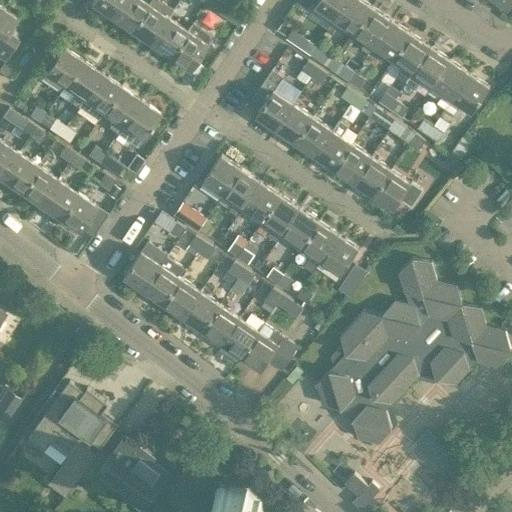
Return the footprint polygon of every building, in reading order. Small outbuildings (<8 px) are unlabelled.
[(111,15),(121,0),(91,0),(91,1),(111,15)] [(121,0),(111,15),(131,28),(149,3),(144,0),(121,0)] [(150,0),(149,3),(131,28),(150,41),(167,15),(172,9),(159,0),(150,0)] [(207,0),(204,5),(223,18),(231,7),(221,0),(207,0)] [(297,0),(296,2),(306,9),(312,0),(297,0)] [(318,0),(315,4),(335,18),(347,0),(318,0)] [(354,31),(372,5),(364,0),(347,0),(335,18),(354,31)] [(369,52),(374,45),(391,19),(372,5),(354,31),(367,40),(362,47),(369,52)] [(0,6),(0,54),(4,56),(17,36),(7,30),(16,17),(0,6)] [(170,55),(187,29),(167,15),(150,41),(170,55)] [(394,58),(411,32),(391,19),(374,45),(394,58)] [(187,29),(170,55),(189,68),(207,42),(212,35),(192,21),(187,29)] [(293,28),(287,36),(311,53),(317,44),(293,28)] [(399,76),(406,81),(431,46),(411,32),(394,58),(405,66),(399,76)] [(64,84),(82,58),(62,44),(44,70),(64,84)] [(317,45),(311,54),(320,60),(326,52),(317,45)] [(431,46),(406,81),(415,87),(422,77),(433,85),(450,59),(431,46)] [(102,72),(82,58),(64,84),(74,91),(69,99),(79,106),(102,72)] [(312,74),(318,66),(308,59),(302,67),(312,74)] [(445,108),(469,72),(450,59),(433,85),(443,92),(436,102),(445,108)] [(0,68),(10,76),(16,68),(5,60),(0,68)] [(322,81),(328,72),(318,66),(312,74),(322,81)] [(349,81),(349,80),(355,72),(346,66),(340,74),(349,81)] [(294,102),(273,88),(277,83),(283,75),(272,68),(252,97),(262,104),(256,114),(276,128),(294,102)] [(103,110),(104,111),(121,85),(102,72),(79,106),(97,119),(103,110)] [(349,80),(349,81),(359,87),(365,79),(355,72),(349,80)] [(469,72),(445,108),(454,114),(461,104),(472,112),(490,86),(469,72)] [(104,111),(114,118),(108,126),(117,132),(140,98),(121,85),(104,111)] [(351,102),(357,93),(347,86),(341,95),(351,102)] [(389,107),(395,99),(385,92),(379,101),(389,107)] [(361,108),(367,100),(357,93),(351,102),(361,108)] [(137,145),(142,137),(160,111),(140,98),(117,132),(137,145)] [(398,114),(404,106),(395,99),(389,107),(398,114)] [(296,141),(313,115),(294,102),(276,128),(296,141)] [(40,120),(46,111),(36,104),(30,113),(40,120)] [(390,129),(396,120),(386,114),(380,122),(390,129)] [(315,154),(333,129),(313,115),(296,141),(315,154)] [(60,134),(60,133),(66,125),(56,117),(50,126),(60,134)] [(333,129),(315,154),(335,168),(353,142),(342,134),(348,124),(340,118),(333,129)] [(30,134),(36,125),(26,119),(21,127),(30,134)] [(427,134),(433,125),(424,119),(418,127),(427,134)] [(400,135),(406,127),(396,120),(390,129),(400,135)] [(40,139),(45,131),(36,125),(30,134),(40,139)] [(66,125),(60,133),(60,134),(69,140),(75,131),(66,125)] [(437,141),(443,132),(433,125),(427,134),(437,141)] [(400,135),(410,142),(416,134),(406,127),(400,135)] [(463,133),(451,152),(457,156),(457,157),(459,159),(473,142),(463,133)] [(419,149),(425,140),(416,134),(410,142),(419,149)] [(0,176),(1,177),(19,151),(0,137),(0,176)] [(354,181),(372,155),(353,142),(335,168),(354,181)] [(89,153),(98,160),(104,151),(95,144),(89,153)] [(69,161),(75,152),(66,145),(59,154),(69,161)] [(21,191),(39,164),(19,151),(1,177),(21,191)] [(79,168),(85,159),(75,152),(69,161),(79,168)] [(224,194),(241,167),(221,154),(203,180),(224,194)] [(135,173),(143,160),(136,155),(128,168),(135,173)] [(374,195),(392,169),(372,155),(354,181),(374,195)] [(114,157),(108,166),(118,173),(125,164),(114,157)] [(40,204),(58,177),(39,164),(21,191),(40,204)] [(243,207),(261,181),(241,167),(224,194),(235,201),(229,210),(237,215),(243,207)] [(392,169),(374,195),(394,208),(401,198),(412,206),(423,189),(412,181),(411,182),(392,169)] [(109,187),(115,178),(104,172),(99,181),(109,187)] [(60,217),(78,191),(58,177),(40,204),(60,217)] [(262,220),(280,194),(261,181),(243,207),(262,220)] [(114,184),(108,192),(113,196),(119,188),(114,184)] [(79,230),(97,204),(78,191),(60,217),(79,230)] [(280,194),(263,220),(272,226),(268,233),(278,240),(282,233),(300,207),(280,194)] [(190,222),(200,229),(206,219),(208,217),(183,200),(175,212),(190,222)] [(302,246),(320,220),(300,207),(282,233),(302,246)] [(210,235),(216,225),(206,219),(200,229),(210,235)] [(314,271),(321,260),(339,233),(320,220),(302,246),(313,254),(305,265),(314,271)] [(179,237),(185,228),(176,221),(170,230),(179,237)] [(341,273),(359,247),(339,233),(321,260),(341,273)] [(199,250),(205,241),(196,235),(190,244),(186,248),(196,254),(199,250)] [(248,241),(239,235),(229,249),(238,256),(248,241)] [(209,257),(215,248),(205,241),(199,250),(209,257)] [(257,248),(248,241),(238,256),(248,262),(257,248)] [(144,290),(162,263),(142,249),(124,276),(144,290)] [(187,268),(167,255),(144,290),(163,303),(182,276),(187,268)] [(344,415),(348,416),(353,417),(359,436),(378,441),(392,426),(387,408),(419,373),(456,382),(479,358),(498,362),(511,347),(506,329),(487,325),(481,306),(462,301),(457,283),(437,278),(431,259),(412,255),(399,269),(415,303),(396,298),(383,312),(364,307),(341,332),(346,351),(316,383),(322,402),(342,407),(344,415)] [(238,277),(244,268),(235,261),(229,270),(238,277)] [(277,282),(283,273),(274,267),(268,276),(277,282)] [(248,284),(254,275),(244,268),(238,277),(248,284)] [(287,289),(293,280),(283,273),(277,282),(287,289)] [(183,316),(201,289),(182,276),(163,303),(183,316)] [(238,277),(232,286),(242,293),(248,284),(238,277)] [(307,303),(313,294),(303,287),(297,296),(307,303)] [(276,303),(277,304),(283,295),(273,288),(267,297),(265,301),(274,307),(276,303)] [(202,329),(221,303),(201,289),(183,316),(202,329)] [(283,295),(277,304),(287,310),(293,301),(283,295)] [(222,343),(240,316),(221,303),(202,329),(222,343)] [(260,329),(240,316),(222,343),(242,356),(260,329)] [(264,323),(260,329),(242,356),(262,369),(268,360),(282,369),(297,345),(274,330),(264,323)] [(34,378),(40,370),(28,361),(22,369),(34,378)] [(297,365),(286,377),(292,382),(301,372),(303,370),(297,365)] [(92,439),(108,418),(101,413),(102,411),(109,402),(88,386),(84,390),(74,382),(70,379),(29,435),(45,447),(50,441),(68,454),(49,481),(66,494),(96,454),(80,442),(84,436),(85,435),(92,439)] [(1,396),(15,405),(21,397),(7,387),(1,396)] [(416,441),(445,469),(459,454),(430,426),(416,441)] [(89,463),(83,472),(93,479),(100,470),(129,491),(127,494),(144,506),(170,471),(144,452),(146,449),(125,434),(110,454),(101,448),(89,463)] [(355,471),(346,481),(359,492),(368,483),(355,471)] [(362,507),(381,487),(371,479),(368,483),(359,492),(352,500),(361,508),(362,507)] [(218,484),(216,487),(216,492),(219,494),(216,497),(216,511),(262,511),(262,495),(249,483),(229,484),(228,485),(226,483),(221,483),(218,484)]
